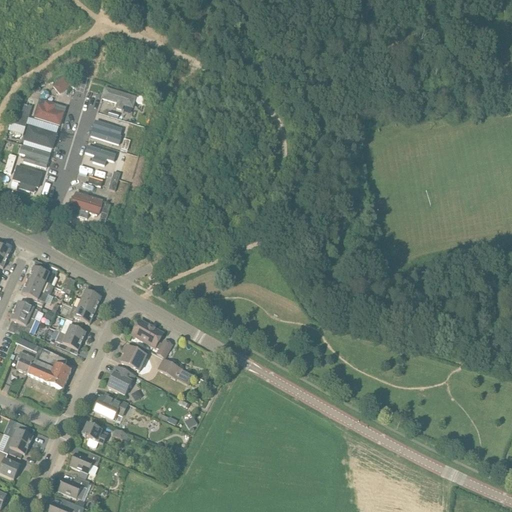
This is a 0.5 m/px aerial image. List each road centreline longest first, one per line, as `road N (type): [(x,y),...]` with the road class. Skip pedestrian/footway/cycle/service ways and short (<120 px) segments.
road 1 (tertiary): [(511,500),(368,433),(126,295)]
road 2 (track): [(242,218),(268,197),(282,170),(282,131),(271,111),(102,21)]
road 3 (track): [(372,0),(334,154),(299,217),(267,239)]
road 4 (track): [(511,82),(489,51),(448,33),(403,40),(350,84)]
road 5 (residential): [(64,427),(126,295)]
road 6 (track): [(117,291),(125,279),(233,223)]
road 7 (track): [(0,106),(20,81),(102,21)]
